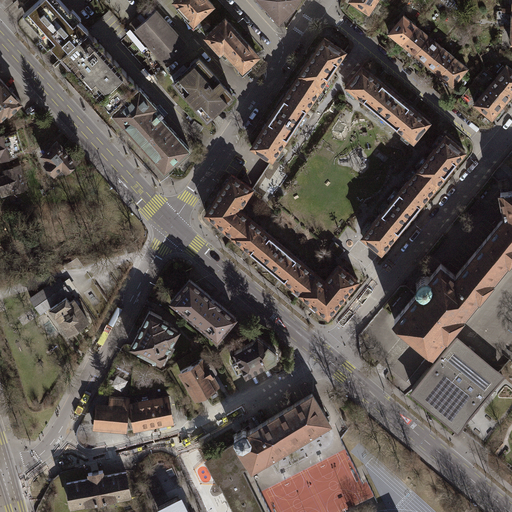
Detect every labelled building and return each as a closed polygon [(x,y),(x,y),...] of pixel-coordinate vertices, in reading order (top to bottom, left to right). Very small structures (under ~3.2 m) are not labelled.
[(60,0),(38,0),(23,14),(42,34),(39,37),(47,46),(50,44),(60,55),(87,30),(78,19),(81,16),(72,7),(70,10),(60,0)] [(173,0),(193,22),(213,5),(208,0),(173,0)] [(264,2),(279,19),(292,6),(296,0),(258,0),(262,3),(264,2)] [(349,0),(369,13),(377,0),(349,0)] [(135,29),(164,61),(185,42),(157,10),(135,29)] [(416,24),(404,13),(389,31),(401,42),(416,24)] [(259,55),(225,17),(205,35),(220,52),(223,49),(243,70),(259,55)] [(429,35),(416,24),(401,42),(414,53),(429,35)] [(87,30),(60,55),(111,112),(139,86),(87,30)] [(442,46),(429,35),(414,53),(427,64),(442,46)] [(345,50),(325,37),(300,74),(321,87),(345,50)] [(455,57),(442,46),(427,64),(440,74),(455,57)] [(468,67),(455,57),(440,74),(453,85),(468,67)] [(174,80),(207,117),(232,95),(199,58),(174,80)] [(511,68),(506,63),(495,76),(511,90),(511,68)] [(362,65),(346,84),(380,112),(396,93),(362,65)] [(321,87),(300,74),(276,110),(297,124),(321,87)] [(511,90),(495,76),(484,89),(503,105),(511,93),(511,90)] [(9,113),(22,102),(0,77),(0,114),(2,116),(7,111),(9,113)] [(139,86),(111,112),(164,170),(190,147),(154,108),(157,106),(139,86)] [(484,89),(473,102),(492,118),(503,105),(484,89)] [(396,93),(380,112),(413,140),(429,121),(396,93)] [(297,124),(276,110),(252,145),(272,159),(297,124)] [(0,159),(16,155),(14,151),(23,148),(16,130),(0,135),(0,159)] [(465,150),(446,134),(418,168),(437,184),(465,150)] [(66,170),(75,161),(56,140),(42,154),(47,160),(45,162),(54,172),(61,166),(66,170)] [(275,160),(265,175),(279,184),(289,169),(275,160)] [(0,186),(2,194),(26,187),(19,165),(5,169),(6,173),(0,174),(0,186)] [(437,184),(418,168),(391,201),(410,217),(437,184)] [(499,168),(492,176),(498,181),(507,179),(507,174),(499,168)] [(233,236),(249,217),(239,208),(252,189),(231,175),(204,212),(233,236)] [(279,184),(265,175),(254,190),(255,191),(262,196),(268,200),(279,184)] [(416,338),(433,352),(511,256),(511,190),(501,192),(506,216),(456,275),(441,264),(431,277),(428,276),(426,276),(424,276),(423,276),(422,276),(421,277),(417,282),(416,282),(415,284),(415,287),(416,290),(416,291),(417,292),(395,320),(407,330),(404,333),(414,341),(416,338)] [(262,196),(255,191),(248,201),(255,206),(262,196)] [(410,217),(391,201),(363,235),(382,250),(410,217)] [(477,201),(468,211),(473,216),(482,205),(477,201)] [(267,264),(283,245),(249,217),(233,236),(267,264)] [(335,240),(329,248),(339,256),(345,249),(335,240)] [(300,292),(316,273),(283,245),(267,264),(300,292)] [(316,273),(300,292),(310,300),(328,315),(351,287),(358,279),(339,263),(324,280),(316,273)] [(170,300),(218,341),(238,317),(190,276),(170,300)] [(31,298),(41,312),(50,306),(51,307),(66,296),(65,295),(70,292),(74,289),(67,279),(63,282),(60,277),(31,298)] [(66,296),(51,307),(70,334),(89,321),(74,299),(70,302),(66,296)] [(160,361),(165,359),(168,353),(166,349),(169,344),(171,344),(178,329),(167,324),(168,322),(160,318),(161,316),(149,311),(131,346),(160,361)] [(235,351),(246,374),(276,358),(276,351),(258,335),(254,341),(235,351)] [(456,335),(409,392),(458,433),(506,376),(456,335)] [(180,371),(197,400),(206,394),(204,391),(217,383),(211,374),(217,371),(211,362),(206,365),(202,357),(180,371)] [(250,465),(251,467),(330,421),(312,392),(248,431),(245,427),(233,435),(236,442),(250,465)] [(94,425),(127,428),(129,397),(109,396),(108,406),(97,406),(95,408),(94,425)] [(130,405),(133,427),(173,421),(169,399),(149,402),(148,398),(142,399),(143,403),(130,405)] [(250,465),(236,442),(206,459),(217,482),(219,481),(234,511),(261,511),(241,469),(250,465)] [(87,478),(64,483),(68,505),(129,494),(124,471),(102,475),(101,470),(86,473),(87,478)] [(190,511),(182,495),(155,508),(156,511),(190,511)]
